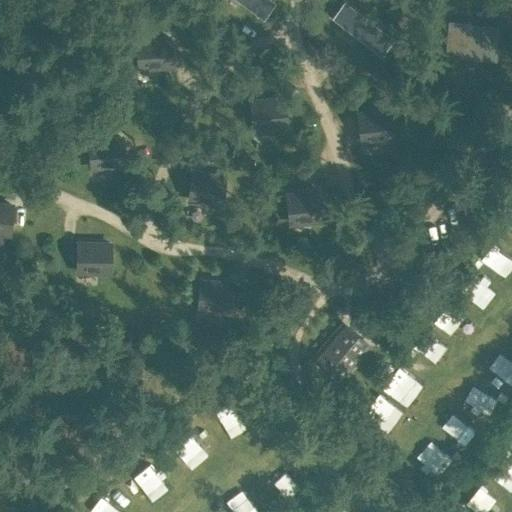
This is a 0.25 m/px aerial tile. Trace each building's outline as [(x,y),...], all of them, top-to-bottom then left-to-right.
[(272,0),(239,0),(264,18),(276,2),(272,0)] [(355,9),(343,25),(381,54),(393,38),(355,9)] [(495,56),(498,26),(449,21),(447,45),(463,46),(463,53),(495,56)] [(138,39),(136,40),(139,67),(140,67),(140,66),(170,64),(170,65),(171,65),(169,37),(168,37),(168,38),(138,40),(138,39)] [(255,101),(254,101),(256,129),(257,129),(257,128),(287,126),(287,127),(288,127),(286,99),(285,99),(285,100),(255,102),(255,101)] [(393,138),(390,110),(389,110),(389,111),(359,114),(359,113),(358,114),(361,141),(362,141),(362,140),(392,137),(392,138),(393,138)] [(123,134),(87,138),(90,171),(126,168),(123,134)] [(194,172),(192,171),(188,199),(190,199),(190,198),(220,203),(219,204),(221,204),(225,176),(223,176),(223,177),(193,172),(194,172)] [(288,194),(287,194),(290,222),(291,222),(291,221),(321,218),(321,219),(322,219),(319,191),(318,191),(318,192),(288,195),(288,194)] [(0,230),(8,232),(8,233),(9,233),(12,205),(11,205),(11,206),(0,204),(0,230)] [(79,243),(78,243),(77,271),(79,271),(79,270),(109,270),(109,271),(110,271),(110,243),(109,243),(109,244),(79,244),(79,243)] [(202,280),(201,280),(198,308),(199,308),(199,307),(229,310),(229,311),(230,311),(233,283),(232,283),(232,284),(202,281),(202,280)]
